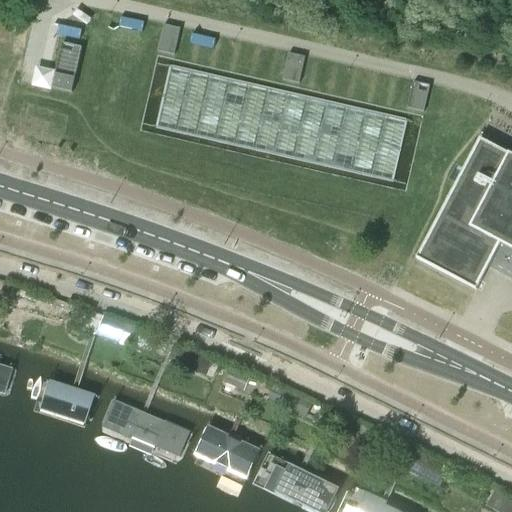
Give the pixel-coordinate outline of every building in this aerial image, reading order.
[(175,55),(181,28),(164,24),(158,51),(175,55)] [(57,43),(55,90),(74,91),(76,44),(57,43)] [(289,52),(282,79),(299,83),(306,56),(289,52)] [(413,82),(409,108),(425,110),(428,84),(413,82)] [(511,156),(480,139),(476,146),(448,200),(416,259),(476,291),(500,245),(511,251),(511,156)] [(13,289),(4,286),(2,295),(11,298),(13,289)] [(103,320),(98,334),(122,342),(128,326),(104,318),(103,320)] [(137,328),(130,345),(150,354),(157,337),(137,328)] [(177,345),(169,362),(191,371),(198,354),(177,345)] [(0,394),(6,396),(13,370),(0,366),(0,394)] [(252,383),(231,374),(226,388),(247,396),(252,383)] [(32,412),(84,428),(93,399),(42,383),(32,412)] [(306,419),(312,405),(283,391),(276,405),(306,419)] [(190,439),(111,407),(101,433),(176,463),(182,459),(190,439)] [(256,457),(207,434),(193,464),(242,487),(256,457)] [(403,448),(390,442),(384,453),(398,460),(403,448)] [(415,453),(407,469),(440,487),(448,471),(415,453)] [(266,454),(252,484),(311,511),(325,511),(337,487),(266,454)] [(337,511),(403,511),(386,504),(388,501),(356,487),(354,492),(348,489),(337,511)] [(510,497),(495,489),(487,503),(502,511),(510,497)]
